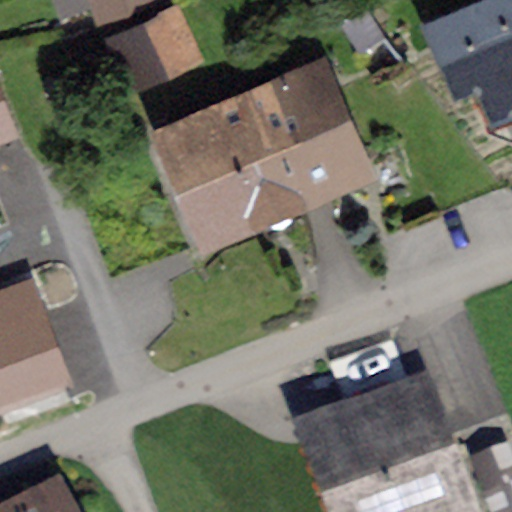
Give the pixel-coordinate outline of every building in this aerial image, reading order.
[(96,0),(101,15),(150,0),(96,0)] [(511,0),(488,0),(452,16),(497,115),(511,107),(511,0)] [(109,39),(131,85),(198,53),(176,7),(109,39)] [(299,204),(358,179),(310,65),(169,126),(209,221),(291,185),(299,204)] [(319,435),(348,511),(458,511),(393,342),(332,366),(354,422),(319,435)]
